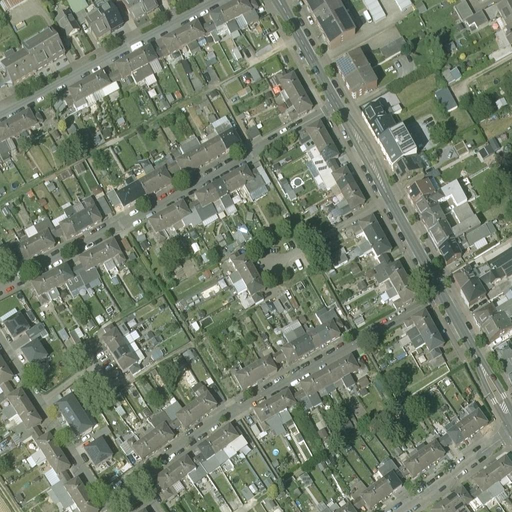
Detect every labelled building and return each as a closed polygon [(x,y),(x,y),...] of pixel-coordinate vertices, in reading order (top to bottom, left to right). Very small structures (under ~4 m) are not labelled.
[(5,0),(0,3),(0,4),(5,14),(29,0),(5,0)] [(135,0),(129,0),(122,4),(133,24),(145,17),(135,0)] [(135,0),(145,17),(146,16),(147,17),(153,13),(153,12),(157,10),(151,0),(135,0)] [(244,0),(235,5),(242,19),(247,28),(258,22),(253,13),(257,10),(253,3),(247,6),(244,0)] [(338,13),(331,0),(301,0),(316,25),(338,13)] [(369,0),(363,3),(366,9),(377,3),(375,0),(369,0)] [(398,7),(401,12),(411,7),(408,2),(398,7)] [(77,8),(74,3),(69,7),(74,16),(88,8),(85,3),(77,8)] [(366,9),(369,14),(380,8),(377,3),(366,9)] [(511,4),(498,12),(507,30),(511,27),(511,4)] [(235,5),(226,9),(234,23),(242,19),(235,5)] [(122,28),(111,9),(110,7),(98,14),(110,35),(122,28)] [(369,14),(372,19),(382,13),(380,8),(369,14)] [(226,9),(218,14),(225,28),(234,23),(226,9)] [(98,14),(96,11),(91,14),(94,18),(85,24),(96,43),(103,39),(104,39),(110,35),(98,14)] [(481,12),(465,21),(469,27),(474,24),(477,29),(487,23),(481,12)] [(338,13),(316,25),(330,50),(352,38),(338,13)] [(372,19),(375,24),(385,18),(382,13),(372,19)] [(78,32),(68,14),(56,21),(66,39),(78,32)] [(212,24),(206,28),(210,35),(215,45),(219,43),(216,39),(228,33),(225,28),(218,14),(209,18),(212,24)] [(197,25),(188,30),(195,43),(204,39),(210,35),(206,28),(200,31),(197,25)] [(195,43),(188,30),(179,34),(187,48),(189,53),(198,49),(195,43)] [(187,48),(179,34),(171,39),(178,52),(187,48)] [(65,56),(52,35),(45,39),(43,35),(34,40),(36,42),(29,46),(30,48),(23,52),(24,54),(36,73),(65,56)] [(276,46),(270,35),(265,38),(271,49),(276,46)] [(171,39),(162,43),(165,49),(159,52),(163,60),(169,57),(178,52),(171,39)] [(402,39),(380,52),(386,62),(408,50),(402,39)] [(507,48),(490,57),(493,63),(510,54),(507,48)] [(242,60),(236,49),(232,52),(237,62),(242,60)] [(159,52),(153,56),(149,50),(141,55),(148,68),(157,64),(157,63),(163,60),(159,52)] [(16,59),(12,52),(4,57),(8,63),(1,67),(4,73),(0,75),(6,86),(10,83),(13,87),(36,74),(36,73),(24,54),(16,59)] [(141,55),(132,59),(139,73),(144,82),(152,77),(148,68),(141,55)] [(357,56),(335,68),(345,85),(366,73),(368,72),(364,64),(362,65),(357,56)] [(132,59),(124,63),(131,77),(139,73),(132,59)] [(124,63),(115,68),(118,74),(112,77),(116,85),(122,82),(131,77),(124,63)] [(209,85),(216,80),(209,68),(201,72),(209,85)] [(252,72),(258,84),(264,81),(257,69),(252,72)] [(456,71),(450,74),(454,84),(461,80),(456,71)] [(253,86),(256,84),(251,72),(245,75),(248,81),(250,80),(253,86)] [(283,73),(272,79),(277,88),(281,86),(284,92),(297,85),(293,76),(287,79),(283,73)] [(366,73),(345,85),(353,101),(377,88),(372,79),(370,80),(366,73)] [(102,75),(94,79),(101,93),(110,89),(110,88),(106,81),(102,75)] [(112,77),(106,81),(110,88),(116,85),(112,77)] [(94,79),(85,84),(92,98),(101,93),(94,79)] [(85,84),(77,88),(84,102),(92,98),(85,84)] [(297,85),(284,92),(280,94),(283,99),(282,100),(284,103),(285,103),(288,101),(302,93),(297,85)] [(446,114),(459,107),(449,87),(436,93),(446,114)] [(77,88),(68,93),(71,99),(75,107),(84,102),(77,88)] [(248,89),(237,95),(239,99),(251,94),(248,89)] [(302,93),(288,101),(285,103),(289,111),(293,109),(307,102),(302,93)] [(500,109),(508,107),(505,98),(497,101),(500,109)] [(71,99),(65,102),(69,110),(75,107),(71,99)] [(307,102),(293,109),(289,111),(288,111),(286,112),(288,116),(292,123),(307,114),(306,113),(312,110),(307,102)] [(398,107),(382,115),(385,121),(389,119),(401,112),(398,107)] [(378,108),(362,116),(369,129),(385,121),(382,115),(378,108)] [(32,120),(29,114),(20,118),(27,132),(42,124),(38,116),(32,120)] [(27,132),(20,118),(12,123),(19,137),(27,132)] [(385,121),(369,129),(378,144),(397,134),(389,119),(385,121)] [(238,129),(234,122),(229,125),(233,131),(238,129)] [(19,137),(12,123),(3,127),(10,141),(19,137)] [(241,146),(228,123),(214,131),(215,134),(219,140),(218,140),(225,154),(226,154),(241,146)] [(314,127),(313,126),(298,135),(300,138),(298,140),(302,147),(306,143),(307,143),(311,141),(324,133),(319,124),(314,127)] [(3,127),(0,128),(0,157),(0,158),(10,153),(5,144),(10,141),(3,127)] [(255,131),(250,134),(253,141),(259,138),(255,131)] [(392,170),(415,158),(416,157),(402,131),(397,134),(378,144),(392,170)] [(324,133),(311,141),(307,143),(306,143),(308,147),(310,146),(312,150),(315,149),(329,141),(324,133)] [(225,154),(218,140),(219,140),(215,134),(206,139),(209,145),(217,159),(225,154)] [(462,135),(455,139),(458,145),(465,141),(462,135)] [(201,149),(196,141),(188,146),(201,168),(209,163),(201,149)] [(329,141),(315,149),(310,152),(314,160),(320,157),(333,150),(329,141)] [(463,143),(453,148),(458,159),(468,153),(463,143)] [(217,159),(209,145),(201,149),(209,163),(217,159)] [(201,168),(188,146),(180,150),(184,159),(192,172),(201,168)] [(489,147),(478,153),(482,161),(493,154),(489,147)] [(320,157),(324,165),(319,168),(323,175),(328,172),(336,168),(332,161),(338,158),(333,150),(320,157)] [(415,158),(392,170),(400,184),(422,172),(415,158)] [(184,159),(176,164),(170,167),(174,175),(180,171),(183,177),(192,172),(184,159)] [(29,171),(24,163),(20,165),(25,174),(29,171)] [(170,167),(163,171),(155,175),(162,189),(171,184),(168,178),(174,175),(170,167)] [(339,174),(336,168),(328,172),(332,178),(331,178),(336,186),(336,187),(350,179),(345,170),(339,174)] [(255,171),(249,175),(245,169),(237,174),(244,188),(249,197),(265,188),(260,179),(259,179),(255,171)] [(7,170),(4,172),(9,180),(12,178),(7,170)] [(244,188),(237,174),(228,179),(236,192),(244,188)] [(162,189),(155,175),(146,180),(154,194),(162,189)] [(228,179),(220,183),(228,197),(236,192),(228,179)] [(350,179),(336,187),(336,186),(330,190),(335,198),(341,195),(355,187),(350,179)] [(138,185),(134,187),(130,180),(124,183),(131,195),(128,197),(130,200),(134,198),(137,203),(146,198),(138,185)] [(146,180),(138,185),(146,198),(154,194),(146,180)] [(228,197),(220,183),(212,188),(219,202),(220,202),(221,204),(222,203),(221,201),(228,197)] [(426,184),(406,195),(413,208),(434,197),(426,184)] [(466,204),(456,185),(439,194),(443,202),(451,198),(457,209),(466,204)] [(301,187),(292,192),(294,197),(303,192),(301,187)] [(355,187),(341,195),(345,203),(359,196),(355,187)] [(219,202),(212,188),(203,193),(211,206),(211,207),(213,211),(222,206),(221,204),(220,202),(219,202)] [(203,193),(195,197),(198,203),(192,207),(196,214),(202,211),(211,207),(211,206),(203,193)] [(434,197),(413,208),(424,228),(441,218),(434,206),(437,204),(438,205),(443,202),(439,194),(434,197)] [(359,196),(345,203),(347,207),(341,211),(344,217),(359,208),(364,205),(359,196)] [(125,205),(121,197),(117,200),(121,207),(125,205)] [(110,213),(102,198),(97,201),(105,216),(110,213)] [(99,217),(90,199),(84,202),(89,212),(85,214),(92,227),(101,223),(98,217),(99,217)] [(192,207),(186,210),(182,204),(174,209),(181,223),(189,218),(192,224),(199,220),(196,214),(192,207)] [(84,232),(77,218),(72,209),(64,213),(68,222),(75,236),(84,232)] [(174,209),(165,214),(173,227),(181,223),(174,209)] [(474,232),(463,214),(461,209),(448,216),(452,222),(456,219),(463,231),(455,236),(454,237),(452,238),(455,243),(463,239),(474,232)] [(292,222),(287,213),(282,216),(287,224),(292,222)] [(77,218),(84,232),(92,227),(85,214),(77,218)] [(173,227),(165,214),(157,218),(165,232),(164,232),(169,241),(170,244),(179,239),(172,228),(173,227)] [(157,218),(148,223),(151,229),(147,231),(149,234),(152,233),(159,245),(165,241),(161,234),(164,232),(165,232),(157,218)] [(452,238),(441,218),(424,228),(438,253),(453,245),(455,243),(452,238)] [(366,221),(351,229),(354,235),(361,231),(363,235),(377,227),(372,219),(366,221)] [(68,222),(59,227),(60,227),(53,230),(57,238),(64,235),(67,241),(75,236),(68,222)] [(377,227),(363,235),(368,243),(381,236),(377,227)] [(45,252),(38,238),(39,238),(34,229),(25,234),(27,238),(29,243),(30,243),(37,256),(45,252)] [(53,230),(47,234),(39,238),(38,238),(45,252),(54,247),(51,242),(57,238),(53,230)] [(231,244),(226,235),(221,237),(226,246),(226,247),(231,244)] [(221,237),(220,236),(216,239),(221,249),(226,246),(221,237)] [(368,243),(359,248),(363,256),(372,251),(386,244),(381,236),(368,243)] [(29,243),(27,238),(19,242),(21,247),(28,261),(37,256),(30,243),(29,243)] [(455,243),(453,245),(456,249),(466,243),(463,239),(455,243)] [(131,250),(125,240),(121,243),(126,252),(131,250)] [(28,261),(21,247),(18,249),(14,242),(8,245),(9,247),(14,257),(11,259),(13,262),(17,260),(20,265),(28,261)] [(117,247),(116,248),(113,243),(104,247),(111,261),(115,259),(119,266),(125,263),(117,247)] [(386,244),(372,251),(377,260),(381,266),(388,262),(385,256),(391,253),(386,244)] [(453,245),(438,253),(446,267),(461,259),(456,249),(453,245)] [(9,247),(1,251),(6,260),(14,257),(9,247)] [(104,247),(96,252),(103,265),(111,261),(104,247)] [(103,265),(96,252),(87,256),(95,270),(103,265)] [(339,252),(328,258),(331,263),(341,257),(339,252)] [(237,255),(229,259),(232,265),(237,274),(251,267),(246,258),(240,261),(237,255)] [(87,256),(79,261),(82,267),(75,270),(79,277),(79,278),(84,287),(99,279),(95,270),(87,256)] [(341,257),(331,263),(334,270),(347,263),(343,257),(341,257)] [(381,266),(375,269),(378,275),(375,277),(380,286),(389,281),(402,274),(398,265),(392,268),(388,262),(381,266)] [(511,262),(501,269),(507,278),(511,275),(511,262)] [(359,264),(352,268),(357,275),(364,271),(359,264)] [(75,270),(69,273),(66,267),(57,272),(64,286),(65,285),(70,294),(84,287),(79,278),(79,277),(75,270)] [(251,267),(237,274),(227,279),(228,283),(230,282),(233,287),(242,283),(242,282),(255,275),(251,267)] [(468,270),(453,279),(460,293),(476,284),(468,270)] [(64,286),(57,272),(49,276),(56,290),(64,286)] [(476,284),(460,293),(468,308),(485,298),(480,290),(489,284),(490,287),(500,281),(495,273),(476,284)] [(402,274),(389,281),(393,289),(407,282),(402,274)] [(255,275),(242,282),(242,283),(246,291),(260,283),(255,275)] [(56,290),(49,276),(40,280),(47,294),(56,290)] [(40,280),(31,285),(34,291),(30,293),(32,296),(35,295),(41,307),(47,303),(44,296),(47,294),(40,280)] [(407,282),(393,289),(398,298),(412,290),(407,282)] [(260,283),(246,291),(251,299),(255,306),(263,301),(259,295),(265,292),(260,283)] [(363,283),(355,288),(358,293),(366,289),(363,283)] [(154,288),(147,292),(150,297),(157,293),(154,288)] [(202,292),(204,297),(216,293),(214,288),(202,292)] [(511,288),(508,291),(511,295),(505,299),(509,305),(501,310),(505,316),(508,314),(511,311),(511,288)] [(412,290),(398,298),(400,301),(393,305),(396,311),(412,303),(411,302),(416,299),(412,290)] [(301,308),(296,297),(290,300),(288,296),(275,302),(281,314),(288,310),(290,313),(301,308)] [(501,310),(495,314),(491,307),(474,318),(481,331),(505,316),(501,310)] [(505,316),(481,331),(489,345),(511,331),(507,323),(511,319),(511,311),(508,314),(505,316)] [(418,315),(403,324),(406,329),(403,332),(405,335),(405,336),(415,330),(415,329),(429,322),(424,313),(419,316),(418,315)] [(29,332),(19,317),(4,326),(14,342),(25,334),(29,332)] [(338,321),(332,324),(336,332),(343,329),(338,321)] [(429,322),(415,329),(415,330),(420,338),(434,330),(429,322)] [(196,324),(189,328),(193,334),(199,330),(196,324)] [(332,324),(323,329),(331,343),(339,338),(336,332),(332,324)] [(25,334),(30,341),(44,332),(40,325),(29,332),(25,334)] [(115,333),(111,326),(104,331),(108,337),(102,341),(107,349),(121,341),(115,333)] [(315,334),(313,335),(312,333),(314,331),(312,329),(308,331),(306,326),(301,329),(306,338),(314,352),(322,347),(315,334)] [(323,329),(315,334),(322,347),(331,343),(323,329)] [(72,333),(78,344),(83,341),(77,330),(72,333)] [(434,330),(420,338),(412,343),(416,351),(425,346),(438,338),(434,330)] [(30,341),(33,346),(37,344),(48,336),(45,331),(44,332),(30,341)] [(68,339),(63,331),(59,334),(63,342),(68,339)] [(306,338),(298,343),(306,357),(314,352),(306,338)] [(438,338),(425,346),(429,354),(425,357),(429,363),(441,357),(437,350),(443,347),(438,338)] [(121,341),(107,349),(112,357),(126,349),(121,341)] [(306,357),(298,343),(290,348),(297,361),(306,357)] [(47,359),(37,344),(33,346),(21,353),(31,369),(47,359)] [(511,351),(508,346),(494,355),(501,367),(511,360),(511,351)] [(290,348),(281,353),(275,356),(279,364),(285,360),(289,366),(297,361),(290,348)] [(126,349),(112,357),(118,365),(131,357),(126,349)] [(275,356),(269,360),(273,367),(279,364),(275,356)] [(131,357),(118,365),(123,374),(129,370),(133,377),(140,372),(136,366),(136,365),(131,357)] [(354,364),(350,358),(342,363),(349,377),(358,372),(364,368),(360,360),(354,364)] [(269,359),(260,364),(267,378),(276,373),(273,367),(269,360),(269,359)] [(442,359),(431,365),(434,370),(445,364),(442,359)] [(511,360),(501,367),(508,380),(511,377),(511,360)] [(349,377),(342,363),(333,368),(341,381),(346,390),(354,385),(349,377)] [(267,378),(260,364),(251,369),(259,383),(267,378)] [(341,381),(333,368),(325,372),(333,386),(341,381)] [(251,387),(243,374),(240,376),(236,369),(230,372),(238,387),(239,387),(242,392),(251,387)] [(259,383),(251,369),(243,374),(251,387),(259,383)] [(7,372),(0,376),(0,389),(3,394),(11,390),(7,384),(13,380),(7,372)] [(325,372),(317,377),(324,391),(333,386),(325,372)] [(165,385),(159,376),(155,379),(161,388),(165,385)] [(324,391),(317,377),(308,382),(316,395),(324,391)] [(316,395),(308,382),(300,387),(303,392),(297,396),(301,403),(307,400),(312,409),(321,404),(316,395)] [(213,403),(203,389),(198,393),(202,399),(199,401),(208,414),(216,408),(213,403)] [(14,396),(11,390),(3,394),(7,400),(12,409),(25,400),(20,392),(14,396)] [(291,399),(287,393),(279,398),(286,412),(295,407),(301,403),(297,396),(291,399)] [(81,413),(71,398),(56,408),(66,423),(81,413)] [(286,412),(279,398),(270,403),(278,416),(286,412)] [(199,401),(197,399),(191,404),(190,405),(191,407),(200,420),(208,414),(199,401)] [(25,400),(12,409),(17,417),(31,408),(25,400)] [(270,403),(253,412),(256,417),(255,418),(264,434),(265,433),(269,430),(270,432),(283,425),(270,403)] [(484,420),(474,406),(468,410),(473,416),(470,419),(479,431),(487,426),(483,421),(484,420)] [(125,414),(120,407),(115,410),(121,418),(125,414)] [(200,420),(191,407),(183,413),(193,425),(200,420)] [(31,408),(17,417),(22,425),(36,416),(31,408)] [(183,413),(176,418),(172,411),(165,416),(170,423),(175,430),(181,426),(185,431),(193,425),(183,413)] [(81,413),(66,423),(76,439),(91,429),(81,413)] [(22,425),(14,430),(23,444),(32,439),(39,434),(35,428),(41,425),(36,416),(22,425)] [(479,431),(470,419),(464,423),(462,424),(471,437),(479,431)] [(170,423),(164,427),(156,433),(165,445),(173,440),(169,434),(175,430),(170,423)] [(471,437),(462,424),(454,430),(463,443),(471,437)] [(260,435),(255,426),(250,428),(255,438),(260,435)] [(107,428),(93,438),(97,444),(111,435),(107,428)] [(156,433),(152,428),(145,433),(148,438),(157,451),(165,445),(156,433)] [(243,446),(233,432),(232,432),(229,428),(221,433),(230,446),(233,444),(238,450),(243,446)] [(318,433),(324,443),(331,439),(326,429),(318,433)] [(454,430),(446,436),(441,440),(446,447),(451,443),(455,448),(463,443),(454,430)] [(221,433),(213,439),(222,452),(230,446),(221,433)] [(49,437),(43,440),(39,434),(32,439),(36,445),(35,445),(41,453),(54,445),(49,437)] [(157,451),(148,438),(141,444),(150,456),(157,451)] [(222,452),(213,439),(205,445),(215,457),(222,452)] [(150,456),(141,444),(137,446),(133,440),(127,444),(135,455),(132,457),(135,460),(138,457),(142,462),(150,456)] [(441,440),(435,444),(426,450),(436,463),(444,457),(440,451),(446,447),(441,440)] [(101,442),(84,452),(95,469),(112,459),(101,442)] [(238,450),(233,444),(230,446),(234,453),(238,450)] [(54,445),(41,453),(46,461),(59,453),(54,445)] [(215,457),(205,445),(197,450),(201,456),(195,460),(201,467),(200,467),(204,472),(208,469),(217,463),(213,458),(215,457)] [(426,450),(403,467),(408,474),(412,480),(436,463),(426,450)] [(59,453),(46,461),(51,469),(64,461),(59,453)] [(195,460),(190,464),(186,459),(178,465),(187,477),(195,471),(200,467),(201,467),(195,460)] [(511,467),(509,464),(508,465),(505,460),(497,466),(506,478),(509,476),(511,479),(511,467)] [(64,461),(51,469),(56,478),(57,478),(60,484),(68,479),(64,473),(70,469),(64,461)] [(187,477),(178,465),(170,470),(179,483),(187,477)] [(506,478),(497,466),(491,469),(489,471),(498,484),(500,487),(504,493),(507,491),(504,487),(509,483),(506,478)] [(408,474),(403,467),(397,471),(403,478),(408,474)] [(179,483),(170,470),(162,476),(171,488),(179,483)] [(397,471),(392,475),(383,481),(393,494),(401,488),(397,483),(403,478),(397,471)] [(498,484),(489,471),(486,473),(481,477),(490,489),(496,485),(498,488),(500,487),(498,484)] [(306,475),(301,479),(304,483),(309,480),(306,475)] [(162,476),(154,482),(158,487),(154,489),(157,492),(159,490),(167,501),(173,497),(168,491),(171,488),(162,476)] [(490,489),(481,477),(473,483),(477,488),(471,492),(476,499),(481,506),(489,501),(490,501),(494,498),(488,491),(490,489)] [(68,479),(60,484),(64,489),(64,490),(69,498),(82,490),(77,481),(71,485),(68,479)] [(383,481),(376,487),(385,499),(393,494),(383,481)] [(365,488),(360,482),(358,484),(359,485),(356,488),(359,492),(365,488)] [(256,496),(254,493),(258,490),(254,484),(243,491),(249,501),(256,496)] [(376,487),(368,492),(377,505),(385,499),(376,487)] [(353,497),(351,498),(354,503),(360,498),(368,492),(365,488),(353,497)] [(82,490),(69,498),(74,506),(88,498),(82,490)] [(471,492),(466,496),(462,491),(454,497),(463,509),(471,504),(471,503),(476,499),(471,492)] [(368,492),(360,498),(354,503),(359,510),(365,506),(369,511),(377,505),(368,492)] [(459,511),(463,509),(454,497),(448,500),(445,502),(452,511),(459,511)] [(88,498),(74,506),(78,511),(82,511),(93,506),(88,498)] [(452,511),(445,502),(443,504),(438,508),(441,511),(452,511)] [(354,503),(349,507),(348,507),(340,511),(356,511),(359,510),(354,503)]
